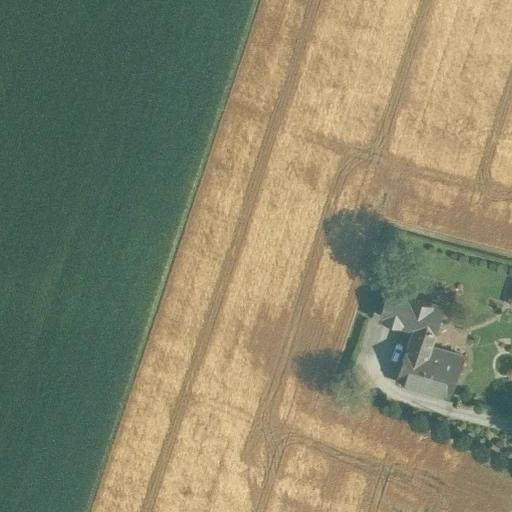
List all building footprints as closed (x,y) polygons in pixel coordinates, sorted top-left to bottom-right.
[(438,281),(425,277),(421,291),(426,292),(427,287),(435,290),(438,281)] [(409,296),(389,290),(381,314),(402,320),(409,296)] [(442,306),(409,296),(402,320),(414,324),(415,322),(435,328),(442,306)] [(435,328),(415,322),(414,324),(409,339),(430,345),(435,330),(435,328)] [(430,345),(409,339),(396,378),(449,393),(462,354),(431,345),(430,345)]
